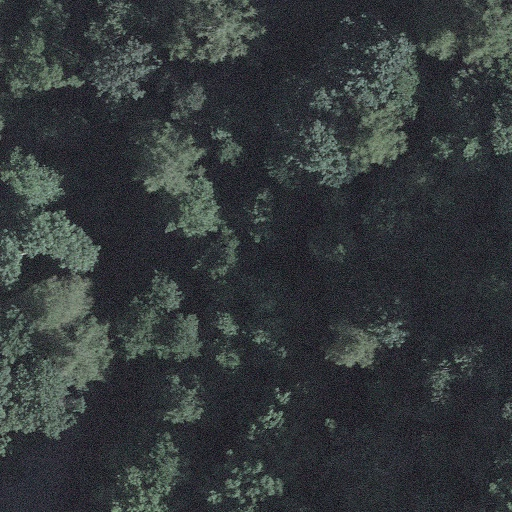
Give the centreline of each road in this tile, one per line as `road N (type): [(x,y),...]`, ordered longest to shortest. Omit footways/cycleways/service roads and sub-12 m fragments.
road 1 (track): [(260,0),(57,451),(38,478),(0,495)]
road 2 (track): [(0,255),(56,0)]
